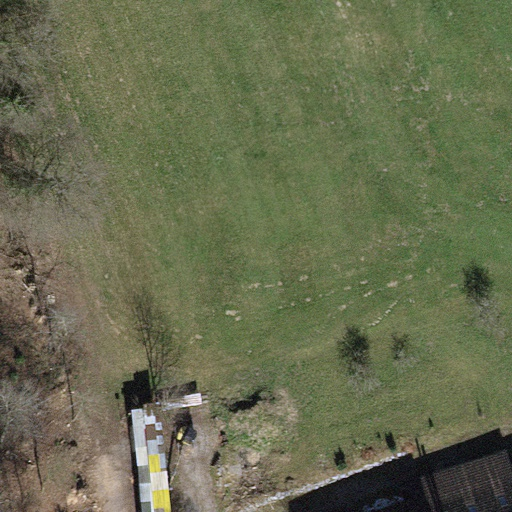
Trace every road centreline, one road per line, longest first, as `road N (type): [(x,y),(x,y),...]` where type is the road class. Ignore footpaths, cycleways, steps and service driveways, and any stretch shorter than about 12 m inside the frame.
road 1 (track): [(293,511),(511,440)]
road 2 (track): [(120,511),(95,379)]
